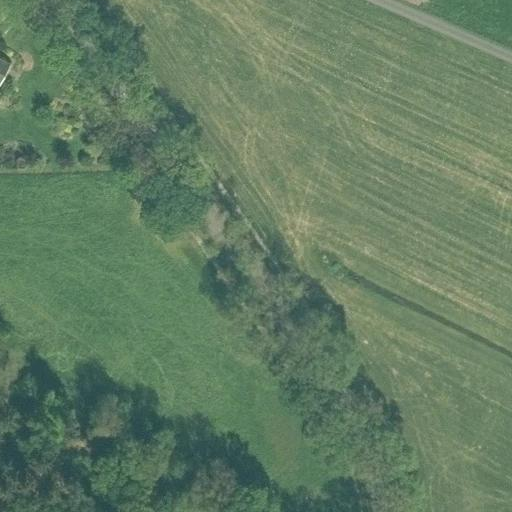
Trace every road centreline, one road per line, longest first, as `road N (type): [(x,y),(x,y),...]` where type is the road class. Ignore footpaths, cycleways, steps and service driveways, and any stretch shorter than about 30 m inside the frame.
road 1 (tertiary): [(382,511),(376,468),(345,404),(55,0)]
road 2 (unclassified): [(511,55),(381,0)]
